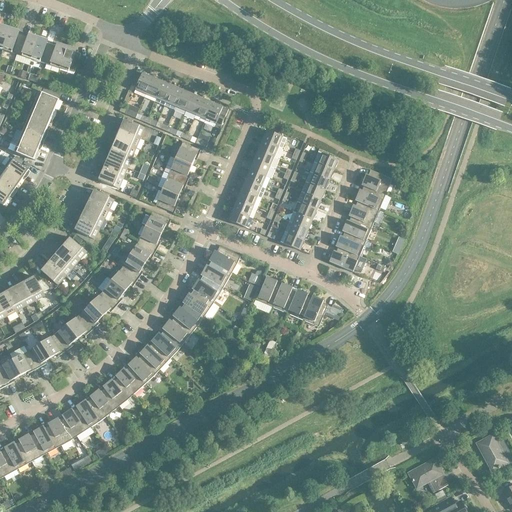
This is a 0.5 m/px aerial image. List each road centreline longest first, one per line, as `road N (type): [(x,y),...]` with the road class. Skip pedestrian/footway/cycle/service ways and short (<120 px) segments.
road 1 (secondary): [(224,0),(300,48),(511,129)]
road 2 (residential): [(0,428),(84,379),(132,339),(185,272),(204,229)]
road 3 (residential): [(204,229),(252,98),(133,47)]
road 4 (secondary): [(511,97),(354,41),(272,0)]
road 5 (residential): [(511,397),(442,432),(489,511)]
road 6 (residential): [(110,28),(51,165)]
road 7 (residential): [(82,178),(133,47)]
road 8 (residential): [(0,273),(56,220),(82,178)]
